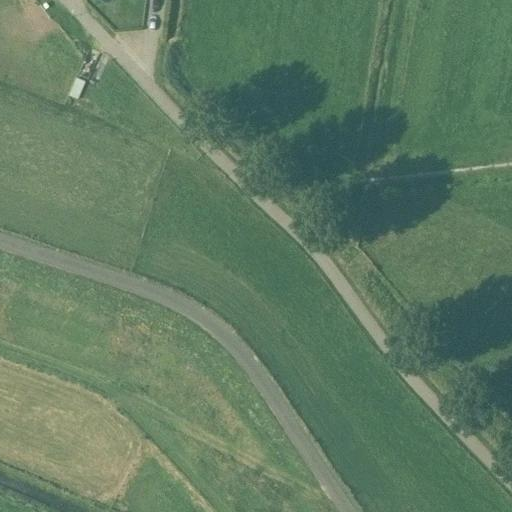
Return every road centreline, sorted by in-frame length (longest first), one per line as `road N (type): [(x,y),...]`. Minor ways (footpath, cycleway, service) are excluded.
road 1 (unclassified): [(511,483),(343,285),(74,8)]
road 2 (unclassified): [(357,511),(259,367),(216,321),(154,290),(0,238)]
